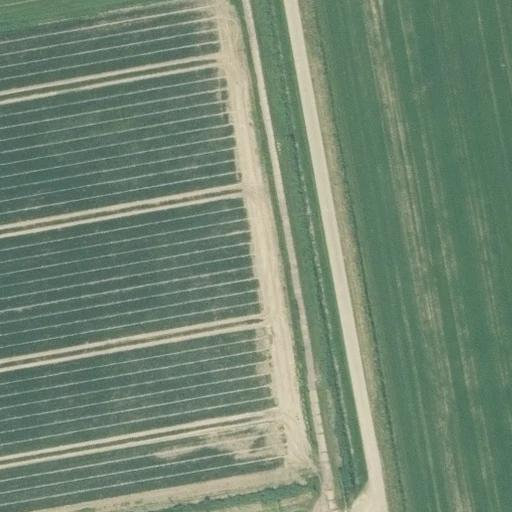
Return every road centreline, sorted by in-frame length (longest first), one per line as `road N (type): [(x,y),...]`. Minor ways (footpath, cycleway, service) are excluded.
road 1 (unclassified): [(380,511),(288,0)]
road 2 (track): [(334,511),(245,0)]
